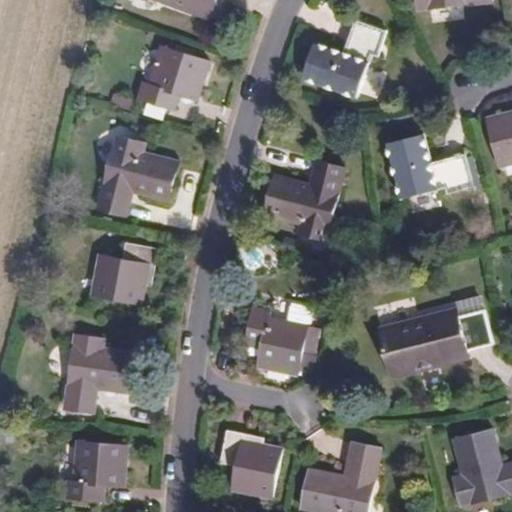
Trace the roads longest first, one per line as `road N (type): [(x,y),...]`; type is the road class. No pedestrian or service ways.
road 1 (residential): [(185,380),(218,221),(286,0)]
road 2 (residential): [(174,511),(185,380)]
road 3 (residential): [(306,405),(185,380)]
